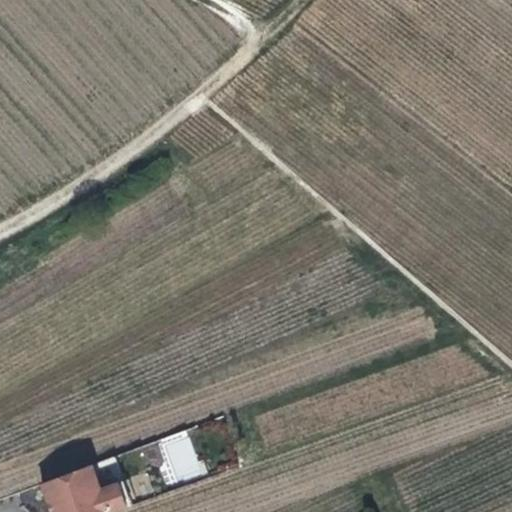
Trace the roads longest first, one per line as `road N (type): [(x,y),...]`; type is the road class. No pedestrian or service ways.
road 1 (track): [(198,93),(511,363)]
road 2 (track): [(0,236),(90,188),(309,0)]
